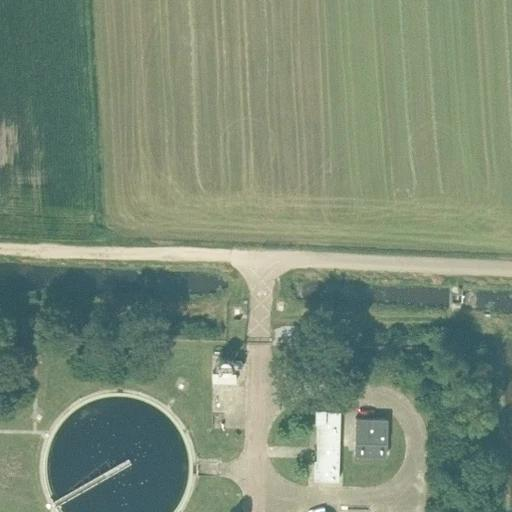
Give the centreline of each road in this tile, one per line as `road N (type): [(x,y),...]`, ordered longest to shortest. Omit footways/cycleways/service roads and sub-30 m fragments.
road 1 (track): [(262,259),(0,249)]
road 2 (unclassified): [(511,270),(262,259)]
